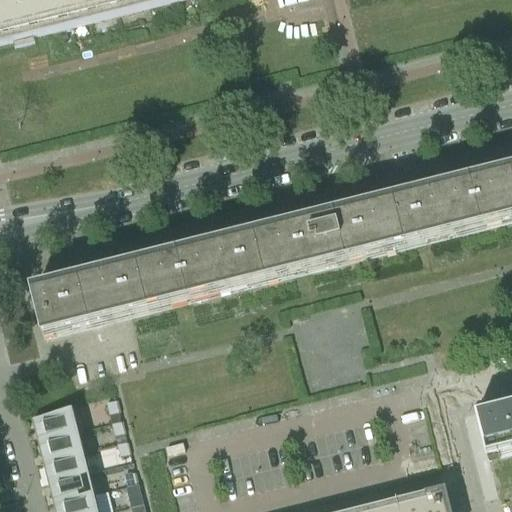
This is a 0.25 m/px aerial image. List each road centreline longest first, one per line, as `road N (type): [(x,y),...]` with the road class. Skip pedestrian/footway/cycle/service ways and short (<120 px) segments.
road 1 (residential): [(0,229),(511,100)]
road 2 (residential): [(476,511),(445,395),(511,378)]
